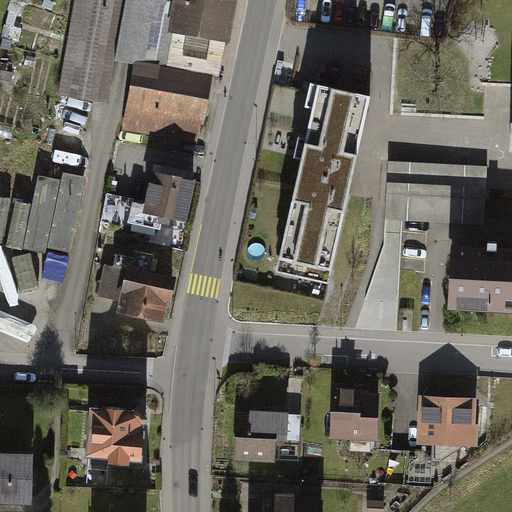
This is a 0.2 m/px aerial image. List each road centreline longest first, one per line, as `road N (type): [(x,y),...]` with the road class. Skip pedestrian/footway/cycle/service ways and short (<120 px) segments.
road 1 (tertiary): [(264,0),(194,356)]
road 2 (residential): [(194,356),(232,348),(511,363)]
road 3 (residential): [(194,356),(143,373),(0,365)]
road 4 (tertiary): [(194,356),(185,511)]
